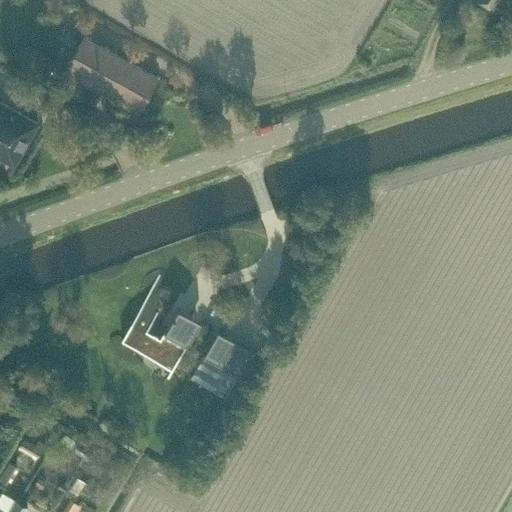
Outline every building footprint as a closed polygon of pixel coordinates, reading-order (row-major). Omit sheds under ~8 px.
[(483,0),(498,9),(502,0),(483,0)] [(140,112),(160,76),(84,34),(65,70),(67,72),(62,79),(75,87),(79,79),(113,97),(109,104),(119,110),(123,103),(140,112)] [(55,65),(51,73),(60,78),(65,70),(55,65)] [(0,156),(15,165),(40,123),(0,99),(0,156)] [(122,340),(171,368),(168,374),(169,375),(201,320),(178,307),(160,337),(157,335),(154,333),(153,333),(147,330),(158,311),(143,302),(122,340)] [(225,397),(253,350),(218,330),(190,377),(225,397)] [(10,392),(2,390),(0,399),(0,407),(6,409),(10,392)] [(38,409),(34,416),(51,427),(55,420),(38,409)] [(9,459),(0,473),(0,477),(7,481),(17,464),(9,459)] [(4,492),(0,498),(0,505),(10,511),(16,499),(4,492)] [(94,511),(98,500),(85,496),(81,511),(94,511)] [(25,511),(29,506),(16,499),(10,511),(8,511),(25,511)] [(72,511),(78,503),(71,499),(63,511),(72,511)]
